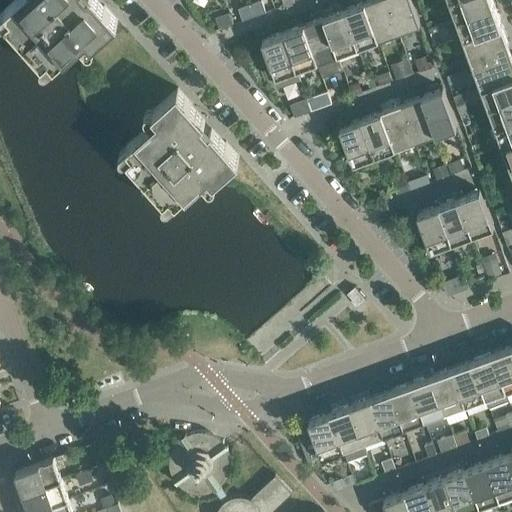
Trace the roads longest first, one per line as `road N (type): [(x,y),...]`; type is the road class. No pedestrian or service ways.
road 1 (residential): [(446,334),(154,0)]
road 2 (residential): [(140,398),(206,373),(302,385)]
road 3 (residential): [(140,398),(239,408),(302,385)]
road 4 (residential): [(302,385),(446,334)]
road 5 (residential): [(0,302),(48,432)]
